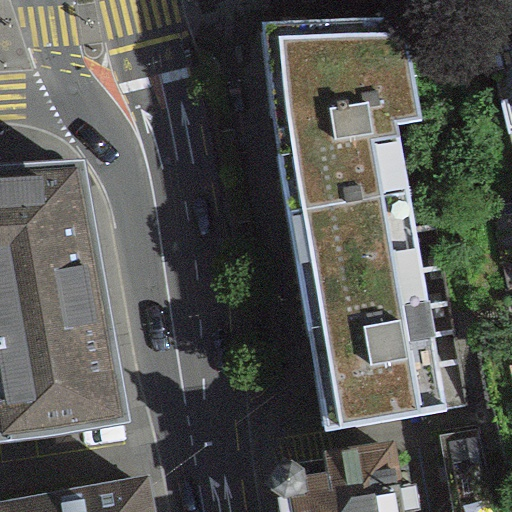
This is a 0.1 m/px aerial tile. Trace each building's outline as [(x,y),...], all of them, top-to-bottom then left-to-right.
[(271,37),(323,429),(437,414),(398,122),(414,120),(401,20),(271,37)] [(0,453),(127,429),(80,181),(0,182),(0,453)] [(499,511),(479,430),(441,437),(453,511),(499,511)] [(282,471),(289,511),(423,511),(412,448),(282,471)] [(0,511),(163,511),(154,460),(0,487),(0,511)]
